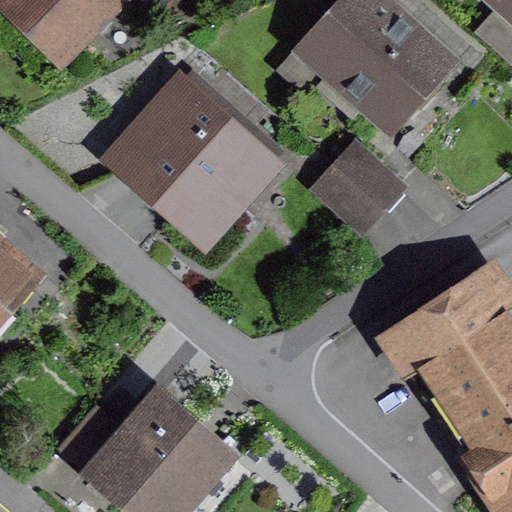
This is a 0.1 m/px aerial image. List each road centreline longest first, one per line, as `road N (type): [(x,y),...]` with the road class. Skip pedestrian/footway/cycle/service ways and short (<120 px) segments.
road 1 (residential): [(0,151),(254,370)]
road 2 (residential): [(254,370),(511,198)]
road 3 (residential): [(254,370),(416,511)]
